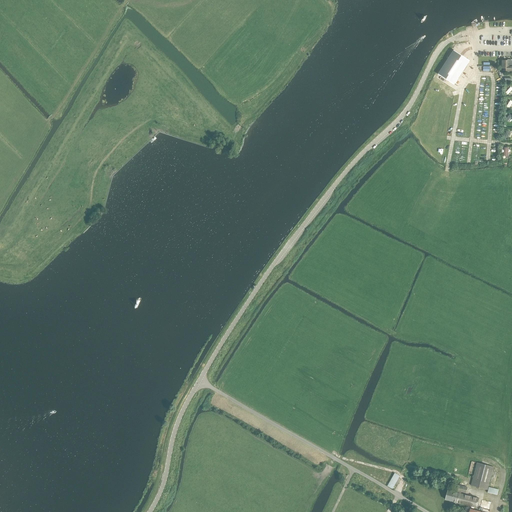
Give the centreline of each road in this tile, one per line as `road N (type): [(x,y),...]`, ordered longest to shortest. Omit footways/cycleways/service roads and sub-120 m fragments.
road 1 (unclassified): [(199,378),(270,268),(406,109),(437,51),(454,37)]
road 2 (track): [(318,19),(274,79),(242,103),(247,117),(235,131),(213,128),(199,139)]
road 3 (unclassified): [(351,469),(199,378)]
road 4 (unclassified): [(149,511),(199,378)]
